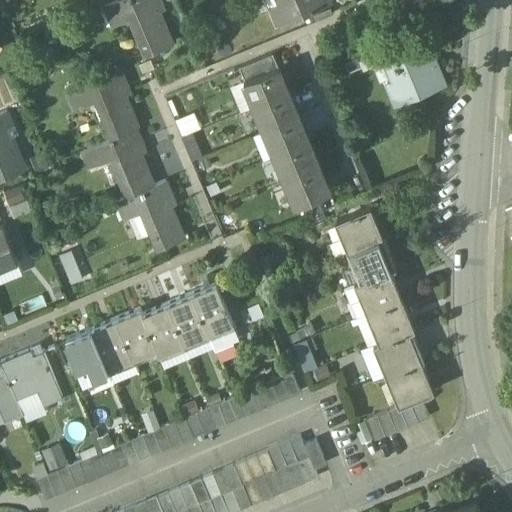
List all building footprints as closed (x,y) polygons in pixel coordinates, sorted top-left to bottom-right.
[(119,0),(106,6),(113,24),(131,17),(146,54),(172,43),(155,1),(158,0),(119,0)] [(329,0),(283,0),(271,5),(278,24),(330,3),(329,0)] [(196,32),(206,56),(217,51),(206,27),(196,32)] [(418,32),(386,45),(400,78),(388,83),(397,105),(445,84),(435,61),(431,63),(418,32)] [(379,48),(359,57),(363,66),(364,69),(384,60),(379,48)] [(273,53),(240,66),(245,80),(279,66),(273,53)] [(359,57),(346,63),(350,72),(363,66),(359,57)] [(245,80),(244,80),(255,106),(289,92),(279,66),(245,80)] [(120,69),(72,89),(79,107),(97,100),(112,137),(136,127),(138,126),(121,85),(126,83),(120,69)] [(289,92),(255,106),(265,130),(299,116),(289,92)] [(7,110),(0,113),(0,178),(26,168),(8,126),(13,124),(7,110)] [(182,133),(201,126),(195,111),(176,118),(182,133)] [(299,116),(265,130),(275,155),(309,141),(299,116)] [(112,137),(88,147),(95,166),(113,158),(128,195),(154,185),(137,143),(142,141),(136,127),(112,137)] [(309,141),(275,155),(285,180),(320,166),(309,141)] [(320,166),(285,180),(296,205),(330,191),(320,166)] [(128,195),(118,200),(125,218),(142,211),(158,248),(184,237),(167,196),(172,194),(166,180),(154,185),(128,195)] [(19,187),(7,192),(10,202),(23,197),(19,187)] [(383,235),(370,205),(336,219),(343,237),(349,249),(383,235)] [(3,225),(0,226),(0,264),(17,257),(18,260),(19,259),(3,222),(2,222),(3,225)] [(383,235),(349,249),(361,279),(390,267),(395,265),(383,235)] [(343,237),(330,242),(335,255),(349,249),(343,237)] [(60,254),(71,283),(83,278),(72,249),(60,254)] [(262,259),(270,279),(281,274),(272,254),(262,259)] [(361,279),(355,281),(368,311),(402,297),(390,267),(361,279)] [(216,281),(192,292),(208,332),(233,322),(216,281)] [(368,311),(355,281),(345,286),(357,316),(368,311)] [(192,292),(167,302),(184,342),(208,332),(192,292)] [(402,297),(368,311),(380,341),(408,329),(414,327),(402,297)] [(167,302),(143,312),(157,347),(160,352),(184,342),(167,302)] [(141,307),(116,317),(133,357),(157,347),(143,312),(141,307)] [(116,317),(92,327),(109,367),(133,357),(116,317)] [(233,322),(208,332),(215,348),(239,337),(233,322)] [(291,334),(294,341),(316,333),(312,323),(291,334)] [(92,327),(67,337),(84,378),(86,377),(109,367),(92,327)] [(380,341),(375,343),(387,373),(421,359),(408,329),(380,341)] [(32,347),(2,360),(4,365),(17,396),(38,388),(44,402),(63,395),(44,349),(34,353),(32,347)] [(310,354),(303,357),(308,369),(320,364),(316,356),(312,357),(310,354)] [(421,359),(387,373),(399,404),(410,399),(422,395),(433,390),(421,359)] [(0,367),(0,405),(6,419),(23,411),(17,396),(4,365),(0,367)] [(327,366),(313,370),(316,379),(330,374),(327,366)] [(109,367),(86,377),(92,391),(115,382),(109,367)] [(301,391),(292,371),(282,375),(290,396),(301,391)] [(282,375),(272,380),(280,400),(290,396),(282,375)] [(280,400),(272,380),(261,384),(269,404),(280,400)] [(261,384),(251,388),(259,409),(269,404),(261,384)] [(251,388),(240,393),(249,413),(259,409),(251,388)] [(240,393),(229,397),(238,418),(249,413),(240,393)] [(430,416),(422,395),(410,399),(419,420),(430,416)] [(229,397),(219,402),(227,422),(238,418),(229,397)] [(410,399),(399,404),(408,425),(419,420),(410,399)] [(227,422),(219,402),(208,406),(216,427),(227,422)] [(399,404),(388,408),(397,430),(408,425),(399,404)] [(216,427),(208,406),(197,411),(205,431),(216,427)] [(397,430),(388,408),(378,413),(387,434),(397,430)] [(205,431),(197,411),(186,415),(195,435),(205,431)] [(387,434),(378,413),(366,417),(375,439),(387,434)] [(186,415),(175,420),(184,440),(195,435),(186,415)] [(175,420),(164,424),(173,444),(184,440),(175,420)] [(356,425),(363,441),(372,437),(366,421),(356,425)] [(173,444),(164,424),(154,429),(162,449),(173,444)] [(154,429),(143,433),(151,453),(162,449),(154,429)] [(143,433),(132,438),(140,458),(151,453),(143,433)] [(301,434),(290,438),(299,460),(310,455),(305,443),(301,434)] [(132,438),(122,442),(130,462),(140,458),(132,438)] [(299,460),(290,438),(279,443),(288,464),(299,460)] [(316,438),(305,443),(310,455),(315,467),(316,467),(327,462),(316,438)] [(122,442),(111,446),(119,467),(130,462),(122,442)] [(279,443),(268,448),(277,469),(288,464),(279,443)] [(119,467),(111,446),(101,451),(109,471),(119,467)] [(268,448),(257,453),(266,473),(277,469),(268,448)] [(101,451),(90,455),(98,475),(109,471),(101,451)] [(266,473),(257,453),(246,457),(255,478),(266,473)] [(90,455),(80,459),(88,480),(98,475),(90,455)] [(310,455),(299,460),(308,480),(319,475),(316,467),(315,467),(310,455)] [(246,457),(235,462),(244,482),(255,478),(246,457)] [(80,459),(69,464),(77,484),(88,480),(80,459)] [(299,460),(288,464),(296,485),(308,480),(299,460)] [(235,462),(224,467),(232,487),(244,482),(235,462)] [(77,484),(69,464),(59,468),(67,488),(77,484)] [(288,464),(277,469),(285,489),(296,485),(288,464)] [(232,487),(224,467),(213,471),(221,492),(232,487)] [(59,468),(48,472),(57,493),(67,488),(59,468)] [(277,469),(266,473),(274,494),(285,489),(277,469)] [(213,471),(202,476),(210,496),(221,492),(213,471)] [(57,493),(48,472),(38,477),(46,497),(57,493)] [(266,473),(255,478),(263,498),(263,499),(274,494),(266,473)] [(202,476),(191,480),(199,501),(210,496),(202,476)] [(263,498),(255,478),(244,482),(252,503),(263,498)] [(191,480),(180,485),(188,505),(189,505),(199,501),(191,480)] [(244,482),(232,487),(241,507),(252,503),(244,482)] [(180,485),(169,490),(177,510),(188,505),(180,485)] [(232,487),(221,492),(230,511),(241,507),(232,487)] [(169,490),(158,494),(164,511),(172,511),(177,510),(169,490)] [(221,492),(210,496),(216,511),(229,511),(230,511),(221,492)] [(164,511),(158,494),(146,499),(151,511),(164,511)] [(216,511),(210,496),(199,501),(203,511),(216,511)] [(151,511),(146,499),(135,503),(138,511),(151,511)] [(442,511),(441,508),(431,511),(481,511),(476,499),(444,511),(442,511)] [(203,511),(199,501),(189,505),(191,511),(203,511)] [(138,511),(135,503),(124,508),(125,511),(138,511)]
